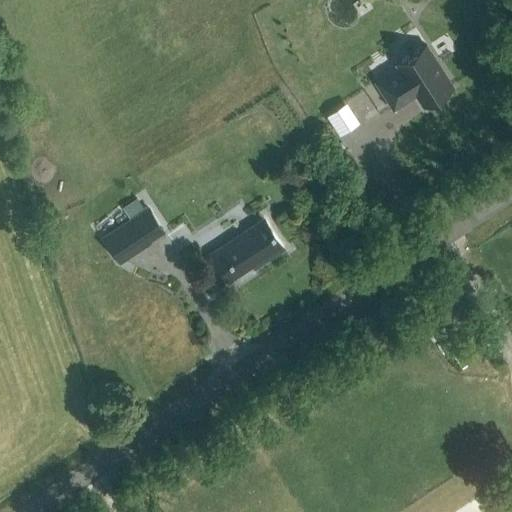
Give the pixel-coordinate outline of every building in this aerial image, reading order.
[(400,67),(377,81),(393,106),(415,92),(423,104),(451,86),(425,45),(397,63),(400,67)] [(133,216),(103,235),(119,260),(149,240),(148,239),(133,216)] [(283,247),(265,220),(252,228),(250,225),(247,227),(248,228),(244,231),(243,229),(210,252),(220,266),(230,260),(238,272),(257,259),(259,263),(283,247)] [(130,268),(154,282),(164,265),(139,251),(130,268)] [(479,341),(484,351),(492,346),(487,337),(479,341)]
